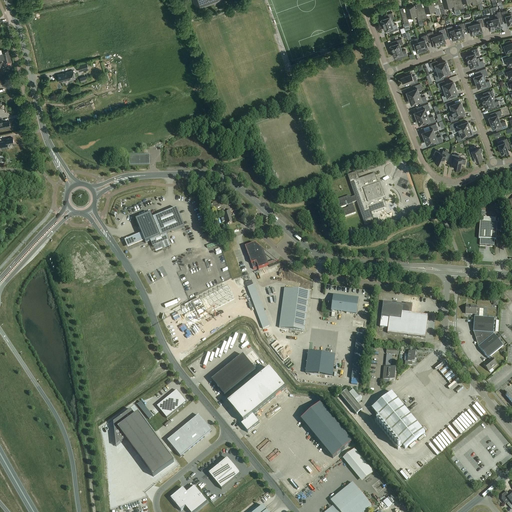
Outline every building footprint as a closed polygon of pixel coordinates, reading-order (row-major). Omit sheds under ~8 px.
[(192,0),(196,9),(214,3),(215,5),(225,2),(224,0),(228,0),(229,0),(192,0)] [(441,0),(443,3),(438,4),(441,14),(446,13),(445,9),(449,8),(447,0),(441,0)] [(447,0),(449,8),(454,7),(456,14),(460,13),(459,9),(456,0),(447,0)] [(463,4),(468,3),(466,0),(456,0),(459,9),(464,8),(463,4)] [(433,1),(428,2),(431,13),(435,12),(436,15),(441,14),(438,4),(434,5),(433,1)] [(424,7),(420,9),(423,19),(427,18),(426,14),(431,13),(428,2),(423,3),(424,7)] [(415,6),(410,7),(413,18),(417,17),(418,21),(423,20),(423,19),(420,9),(416,10),(415,6)] [(413,18),(410,7),(405,8),(406,12),(401,13),(404,24),(403,24),(404,27),(408,25),(407,23),(409,23),(408,19),(413,18)] [(509,25),(509,26),(511,24),(511,15),(511,16),(511,13),(508,14),(507,10),(501,12),(503,19),(506,18),(508,25),(509,25)] [(496,18),(493,19),(496,29),(500,28),(500,27),(501,27),(499,20),(502,19),(500,11),(497,12),(497,13),(495,14),(496,18)] [(380,21),(382,26),(393,22),(392,19),(394,18),(392,13),(387,15),(388,17),(381,20),(381,21),(380,21)] [(496,29),(493,19),(493,18),(489,18),(489,16),(483,18),(485,23),(488,23),(489,30),(490,29),(491,30),(496,29)] [(474,24),(477,34),(482,33),(482,32),(483,32),(481,25),(484,24),(482,18),(477,19),(478,23),(474,24)] [(477,34),(474,24),(471,25),(470,21),(465,23),(466,28),(469,28),(471,35),(472,34),(472,35),(477,34)] [(393,22),(382,26),(384,30),(385,30),(385,31),(392,29),(393,32),(398,30),(396,24),(394,25),(393,22)] [(459,28),(456,28),(459,39),(463,38),(463,37),(464,36),(463,29),(466,29),(464,23),(459,24),(459,28)] [(459,39),(456,28),(453,29),(452,26),(447,27),(448,33),(451,32),(452,39),(453,39),(454,40),(459,39)] [(440,34),(437,35),(441,45),(445,43),(445,42),(446,42),(444,35),(446,34),(444,28),(439,30),(440,34)] [(441,45),(437,35),(437,33),(434,35),(433,31),(427,33),(429,40),(432,39),(435,46),(436,45),(436,46),(441,45)] [(422,40),(419,41),(423,51),(427,49),(428,48),(426,41),(429,40),(427,35),(421,37),(422,40)] [(419,41),(418,38),(415,39),(409,41),(412,46),(414,45),(415,48),(417,52),(418,52),(418,53),(423,51),(419,41)] [(390,47),(391,52),(401,48),(400,45),(403,44),(402,39),(396,41),(397,43),(390,46),(391,47),(390,47)] [(505,48),(507,52),(511,49),(511,42),(507,45),(506,42),(500,44),(502,49),(505,48)] [(401,48),(391,52),(393,56),(394,56),(394,57),(401,55),(402,57),(408,55),(406,50),(402,51),(401,48)] [(466,58),(467,62),(477,59),(476,56),(480,54),(477,48),(472,50),(473,54),(466,56),(467,57),(466,58)] [(2,52),(2,54),(0,54),(0,60),(2,60),(4,60),(5,64),(13,62),(11,57),(10,57),(10,56),(11,56),(10,53),(9,53),(8,51),(2,52)] [(501,57),(503,62),(506,61),(508,65),(511,63),(511,56),(508,58),(507,55),(501,57)] [(477,59),(467,62),(469,67),(470,67),(470,68),(477,65),(478,68),(485,66),(483,60),(480,61),(478,58),(477,59)] [(436,67),(437,71),(449,67),(447,63),(446,63),(445,61),(439,64),(438,64),(437,61),(430,63),(432,69),(436,67)] [(87,63),(77,66),(79,72),(89,69),(87,63)] [(449,67),(437,71),(439,74),(434,76),(437,82),(443,79),(442,76),(443,76),(450,73),(449,71),(450,71),(449,67)] [(473,78),(475,83),(485,79),(486,79),(485,76),(488,74),(486,68),(479,70),(480,74),(474,77),(474,78),(473,78)] [(503,69),(504,75),(508,74),(509,77),(511,76),(511,69),(509,70),(508,68),(503,69)] [(76,79),(73,71),(66,73),(66,74),(64,74),(64,73),(58,75),(59,82),(62,81),(62,83),(76,79)] [(411,74),(410,72),(406,74),(407,75),(401,77),(402,79),(401,79),(402,83),(403,82),(403,83),(408,81),(409,83),(410,82),(411,85),(418,82),(415,75),(412,76),(411,73),(411,74)] [(485,79),(475,83),(477,87),(478,88),(485,86),(486,88),(491,86),(489,81),(486,82),(485,79)] [(443,88),(445,91),(456,87),(454,83),(453,83),(453,81),(446,84),(445,84),(444,81),(437,83),(439,89),(443,88)] [(407,95),(409,98),(420,94),(418,91),(422,89),(420,83),(413,86),(414,89),(414,90),(407,92),(408,94),(407,95)] [(456,87),(445,91),(446,95),(442,96),(444,102),(451,99),(450,96),(457,93),(456,91),(457,91),(456,87)] [(482,98),(481,99),(482,103),(492,100),(492,99),(493,99),(494,98),(493,96),(495,95),(493,90),(487,92),(488,95),(481,97),(482,98)] [(420,94),(409,98),(410,102),(411,102),(412,104),(419,101),(419,102),(421,104),(427,102),(425,96),(421,98),(420,94)] [(492,100),(482,103),(484,108),(485,107),(485,108),(492,106),(493,109),(500,106),(498,101),(495,102),(493,99),(492,99),(492,100)] [(451,108),(452,111),(463,107),(462,103),(461,104),(460,102),(453,104),(452,104),(451,101),(445,103),(447,109),(451,108)] [(415,115),(416,119),(427,114),(426,111),(430,109),(428,103),(421,106),(422,109),(422,110),(415,112),(416,114),(415,115)] [(463,107),(452,111),(453,115),(449,116),(451,122),(458,119),(457,116),(464,113),(464,111),(465,111),(463,107)] [(488,119),(490,123),(500,120),(498,117),(502,116),(501,113),(502,113),(501,110),(494,112),(495,115),(489,117),(489,119),(488,119)] [(427,114),(416,119),(418,122),(419,122),(420,124),(426,121),(427,122),(428,124),(435,122),(433,116),(429,118),(427,114)] [(0,119),(0,129),(7,128),(7,127),(11,126),(10,122),(6,122),(3,123),(3,122),(1,123),(1,119),(0,119)] [(500,120),(490,123),(491,128),(492,128),(493,129),(500,126),(501,130),(507,127),(505,121),(501,123),(500,120)] [(458,128),(459,131),(470,127),(469,123),(468,124),(467,122),(461,124),(460,124),(459,121),(452,124),(454,129),(458,128)] [(423,135),(424,139),(435,134),(434,131),(438,129),(436,124),(429,126),(430,129),(430,130),(423,132),(424,134),(423,135)] [(470,127),(459,131),(461,135),(456,136),(458,142),(465,139),(464,137),(465,136),(472,133),(471,131),(472,131),(470,127)] [(435,134),(424,139),(426,142),(427,142),(427,144),(434,141),(435,142),(436,144),(443,142),(441,136),(437,138),(435,134)] [(6,140),(6,141),(1,142),(0,142),(1,149),(9,147),(8,145),(11,144),(14,143),(13,138),(10,139),(6,140)] [(501,141),(498,142),(498,144),(502,154),(504,153),(505,154),(509,152),(506,145),(509,144),(507,138),(501,140),(501,141)] [(476,149),(475,146),(468,149),(470,156),(473,155),(474,156),(475,156),(477,161),(478,160),(478,161),(482,160),(481,159),(483,158),(481,153),(482,152),(480,148),(479,149),(479,148),(476,149)] [(450,154),(443,150),(442,153),(439,152),(435,151),(434,154),(437,156),(435,162),(436,162),(436,163),(439,165),(440,164),(441,164),(443,160),(444,160),(444,159),(447,160),(450,154)] [(135,163),(150,163),(150,154),(136,155),(136,158),(135,158),(135,163)] [(459,155),(452,154),(451,161),(454,162),(453,163),(455,163),(454,168),(455,168),(455,169),(459,170),(459,169),(460,169),(461,163),(465,164),(466,160),(462,159),(459,158),(459,155)] [(375,175),(375,174),(359,179),(357,172),(347,176),(350,183),(355,197),(350,198),(350,196),(349,197),(337,201),(339,209),(348,206),(348,208),(342,211),(344,218),(356,214),(352,204),(357,202),(362,216),(365,225),(374,222),(371,213),(386,208),(383,198),(385,198),(380,183),(378,184),(375,175)] [(136,220),(145,244),(150,241),(153,247),(169,241),(166,235),(185,227),(177,209),(153,219),(151,214),(136,220)] [(228,213),(228,211),(224,212),(225,214),(223,214),(227,225),(232,223),(231,222),(233,221),(230,212),(228,213)] [(483,218),(483,222),(480,222),(479,239),(480,239),(480,245),(494,247),(494,240),(496,240),(497,232),(501,232),(501,223),(496,223),(496,219),(483,218)] [(366,229),(354,233),(356,238),(368,234),(366,229)] [(140,233),(125,239),(128,247),(144,241),(140,233)] [(246,247),(249,255),(248,256),(253,270),(258,268),(258,269),(269,265),(264,251),(255,243),(246,247)] [(205,297),(203,295),(184,305),(194,322),(213,311),(212,310),(238,295),(231,282),(205,297)] [(253,286),(247,288),(263,330),(270,327),(254,285),(253,286)] [(310,292),(284,289),(279,328),(304,331),(310,292)] [(358,299),(334,296),(331,312),(356,315),(358,299)] [(380,328),(388,329),(387,333),(425,338),(428,316),(411,314),(412,305),(406,304),(406,305),(383,302),(380,328)] [(465,314),(475,315),(476,315),(476,309),(477,307),(466,306),(465,314)] [(476,315),(475,315),(475,317),(474,317),(473,332),(474,332),(479,347),(478,347),(488,359),(488,358),(490,360),(484,365),(489,372),(497,365),(490,357),(503,346),(493,335),(493,334),(494,319),(483,318),(483,310),(476,309),(476,315)] [(354,378),(360,379),(366,334),(359,333),(354,378)] [(416,352),(409,352),(408,362),(405,362),(405,365),(412,366),(412,363),(415,363),(415,359),(416,359),(417,356),(415,356),(416,352)] [(316,353),(313,375),(325,376),(328,355),(316,353)] [(225,397),(256,371),(243,355),(212,381),(225,397)] [(460,381),(447,365),(446,366),(444,365),(435,372),(449,390),(460,381)] [(396,368),(384,367),(383,380),(395,381),(396,368)] [(269,369),(227,403),(243,423),(241,425),(248,433),(260,423),(253,415),(286,389),(269,369)] [(405,396),(415,386),(413,384),(403,393),(405,396)] [(465,386),(463,384),(453,392),(457,397),(459,395),(457,392),(458,391),(461,394),(467,388),(465,386)] [(167,419),(187,403),(177,391),(157,407),(167,419)] [(349,395),(346,391),(340,396),(357,415),(362,411),(358,406),(362,402),(360,400),(359,399),(353,391),(349,395)] [(372,409),(379,418),(402,447),(405,450),(425,433),(392,393),(372,409)] [(474,396),(462,405),(467,410),(457,418),(466,429),(486,414),(477,402),(478,401),(474,396)] [(337,424),(320,404),(301,420),(333,459),(353,443),(353,442),(347,436),(337,424)] [(131,411),(114,425),(117,449),(126,441),(154,479),(174,463),(138,414),(135,417),(131,411)] [(181,457),(212,432),(199,416),(168,442),(181,457)] [(355,449),(343,459),(362,482),(374,473),(355,449)] [(228,459),(209,474),(222,490),(240,474),(228,459)] [(352,483),(330,501),(334,506),(326,511),(364,511),(371,507),(352,483)] [(183,489),(171,499),(181,511),(185,508),(189,511),(195,511),(207,503),(195,487),(187,494),(183,489)] [(511,494),(510,496),(506,492),(502,496),(501,500),(505,505),(509,501),(511,505),(511,494)]
